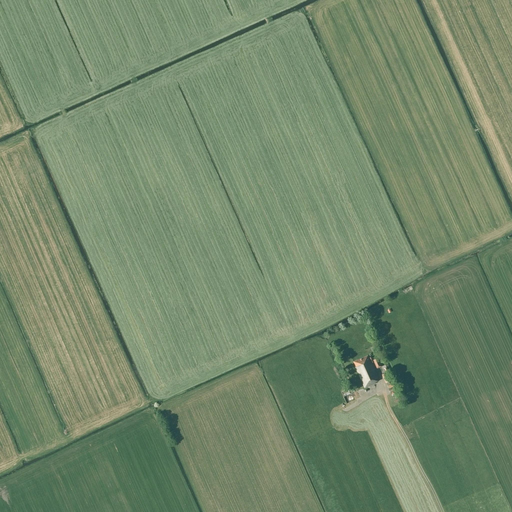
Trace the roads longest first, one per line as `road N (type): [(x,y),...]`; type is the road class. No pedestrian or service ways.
road 1 (track): [(442,511),(385,395)]
road 2 (track): [(13,0),(64,114)]
